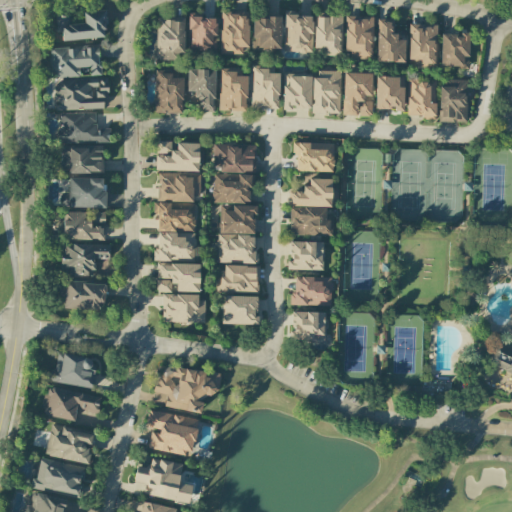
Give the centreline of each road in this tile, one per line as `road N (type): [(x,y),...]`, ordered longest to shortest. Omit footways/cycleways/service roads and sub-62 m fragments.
road 1 (residential): [(102,511),(136,343),(122,38),(146,0)]
road 2 (residential): [(128,128),(343,126),(458,138),(480,120),(489,16)]
road 3 (residential): [(136,343),(236,359),(258,356),(271,341),(267,124)]
road 4 (secondary): [(19,325),(27,164)]
road 5 (secondary): [(0,177),(19,325)]
